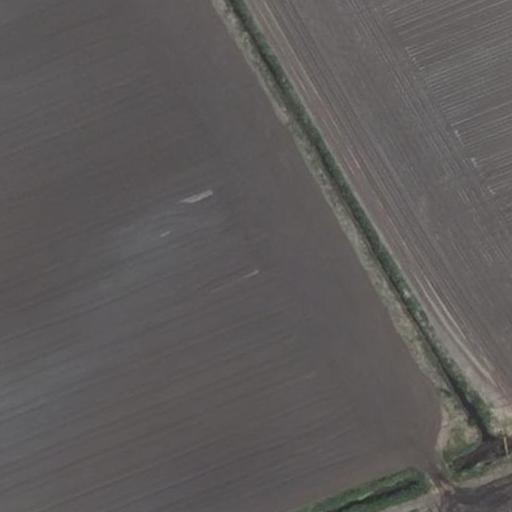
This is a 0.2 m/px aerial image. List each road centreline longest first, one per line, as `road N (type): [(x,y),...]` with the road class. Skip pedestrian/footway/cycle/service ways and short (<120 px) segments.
road 1 (track): [(260,0),(430,303),(457,342),(511,390)]
road 2 (track): [(280,511),(418,457),(464,491),(511,480)]
